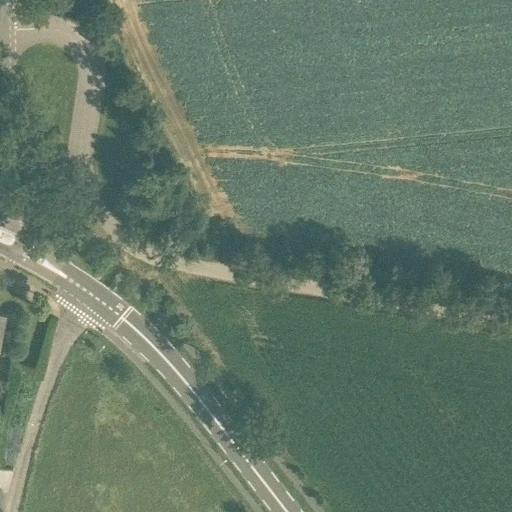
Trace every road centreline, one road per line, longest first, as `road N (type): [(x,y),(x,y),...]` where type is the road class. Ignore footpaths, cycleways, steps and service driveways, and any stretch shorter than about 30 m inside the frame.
road 1 (unclassified): [(511,327),(151,258),(125,245),(82,180),(86,52),(48,31),(0,33)]
road 2 (tertiary): [(282,511),(203,405),(88,289)]
road 3 (unclassified): [(88,289),(37,413),(11,511)]
